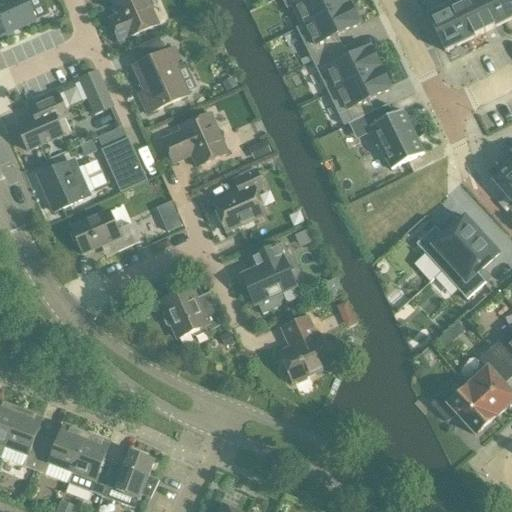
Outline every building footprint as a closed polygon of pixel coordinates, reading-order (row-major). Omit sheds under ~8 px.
[(0,38),(36,23),(25,0),(4,0),(0,2),(0,38)] [(129,39),(158,26),(146,0),(111,0),(119,18),(110,22),(119,42),(129,38),(129,39)] [(280,0),(286,11),(290,9),(300,28),(301,29),(349,5),(346,0),(280,0)] [(455,0),(446,5),(465,44),(485,34),(467,0),(455,0)] [(467,0),(485,34),(504,24),(491,0),(467,0)] [(511,20),(511,0),(491,0),(504,24),(511,20)] [(300,28),(296,30),(312,63),(342,49),(337,38),(360,26),(349,5),(301,29),(300,28)] [(445,54),(465,44),(446,5),(426,15),(445,54)] [(159,39),(134,51),(141,65),(136,67),(148,92),(139,96),(148,115),(187,98),(185,94),(196,90),(186,69),(176,74),(173,68),(182,64),(175,49),(166,53),(159,39)] [(342,49),(312,63),(328,96),(381,69),(371,48),(347,59),(342,49)] [(381,69),(328,96),(338,117),(347,113),(352,123),(374,113),(368,102),(392,91),(381,69)] [(97,74),(79,82),(94,117),(113,109),(97,74)] [(233,79),(221,85),(226,95),(238,88),(233,79)] [(31,110),(36,121),(18,129),(29,153),(64,137),(57,122),(68,117),(60,97),(31,110)] [(352,123),(348,125),(351,132),(363,126),(366,132),(371,130),(373,134),(391,171),(424,155),(402,112),(393,117),(388,106),(374,113),(352,123)] [(199,168),(228,155),(210,116),(181,129),(183,134),(164,143),(174,164),(193,156),(199,168)] [(147,183),(128,140),(102,152),(121,194),(147,183)] [(265,142),(252,148),(258,160),(270,154),(265,142)] [(67,165),(39,177),(56,214),(83,201),(91,197),(77,167),(70,171),(67,165)] [(511,165),(505,171),(506,172),(494,182),(493,183),(494,184),(511,203),(511,165)] [(227,234),(267,216),(256,192),(264,188),(257,172),(235,182),(239,193),(214,204),(227,234)] [(118,253),(140,244),(132,225),(119,231),(110,211),(71,228),(83,256),(114,242),(118,253)] [(182,228),(177,217),(163,223),(168,235),(182,228)] [(442,275),(482,238),(465,220),(444,239),(435,230),(417,247),(442,275)] [(499,256),(482,238),(442,275),(468,302),(486,285),(478,276),(499,256)] [(282,301),(280,295),(297,287),(284,259),(289,257),(283,244),(259,255),(265,267),(242,277),(260,317),(279,308),(282,301)] [(197,339),(224,326),(212,300),(202,304),(198,303),(192,290),(162,303),(167,315),(165,316),(164,320),(167,328),(171,329),(174,328),(179,340),(192,334),(193,337),(197,339)] [(347,304),(337,308),(340,314),(341,314),(344,316),(345,315),(349,314),(351,313),(347,304)] [(320,337),(317,338),(308,318),(283,330),(291,349),(280,355),(293,384),(295,383),(298,385),(308,381),(308,377),(333,366),(320,337)] [(511,333),(511,332),(491,350),(511,372),(511,371),(511,333)] [(445,335),(437,342),(445,351),(453,344),(445,335)] [(478,362),(483,367),(464,384),(496,419),(511,403),(511,396),(500,383),(511,372),(491,350),(478,362)] [(448,405),(440,397),(431,406),(447,424),(456,416),(476,437),(496,419),(464,384),(464,385),(467,389),(448,405)] [(0,459),(2,461),(21,410),(5,404),(4,407),(0,405),(0,459)] [(35,473),(45,447),(35,443),(43,422),(36,419),(37,416),(21,410),(2,461),(35,473)] [(45,447),(35,473),(69,486),(88,435),(72,429),(71,432),(64,430),(56,451),(45,447)] [(88,435),(69,486),(103,499),(113,472),(102,468),(110,447),(103,444),(104,441),(88,435)] [(153,459),(139,454),(138,458),(131,455),(123,476),(113,472),(103,499),(135,511),(139,501),(141,501),(142,498),(151,501),(160,483),(149,479),(155,464),(152,463),(153,459)] [(61,503),(57,511),(74,511),(76,508),(61,503)]
